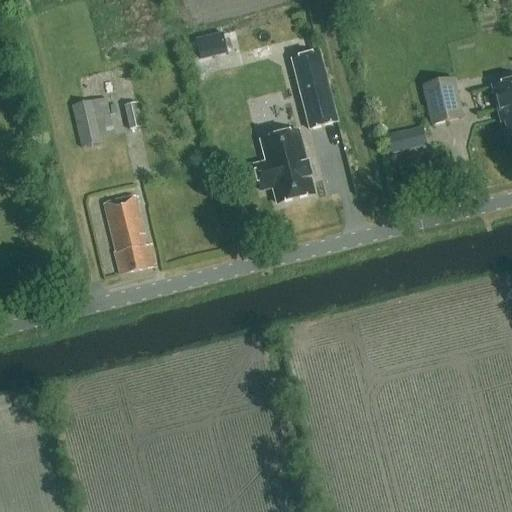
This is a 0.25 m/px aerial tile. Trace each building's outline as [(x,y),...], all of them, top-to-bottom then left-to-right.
[(227,56),(222,35),(195,41),(200,63),(227,56)] [(319,54),(291,61),(309,131),(337,124),(319,54)] [(71,107),(81,149),(102,144),(92,102),(101,100),(96,78),(79,82),(84,104),(71,107)] [(422,85),(431,126),(463,119),(455,78),(422,85)] [(511,83),(492,88),(501,124),(504,123),(509,143),(511,141),(511,83)] [(137,104),(124,107),(129,131),(142,128),(137,104)] [(422,128),(387,136),(392,156),(427,147),(422,128)] [(314,196),(298,134),(261,143),(267,165),(255,168),(261,193),(273,190),(277,205),(314,196)] [(120,274),(156,266),(151,246),(147,247),(135,197),(105,204),(116,254),(115,254),(120,274)]
